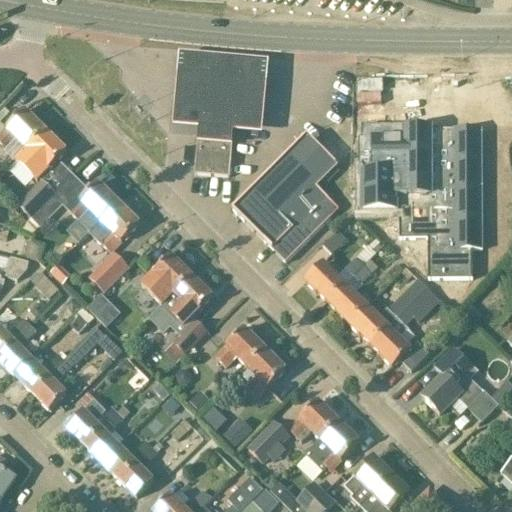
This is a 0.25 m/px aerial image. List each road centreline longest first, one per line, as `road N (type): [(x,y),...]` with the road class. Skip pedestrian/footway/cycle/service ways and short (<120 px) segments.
road 1 (residential): [(25,56),(484,511)]
road 2 (primary): [(511,44),(274,37),(35,7)]
